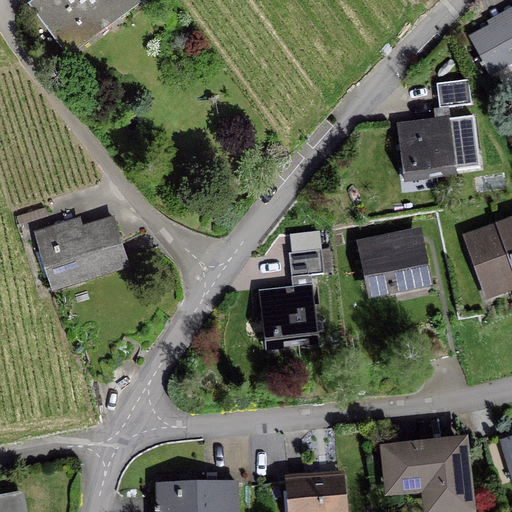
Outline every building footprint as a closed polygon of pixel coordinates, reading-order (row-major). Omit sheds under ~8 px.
[(141,0),(38,0),(31,5),(67,54),(141,0)] [(511,12),(470,34),(493,78),(511,67),(511,12)] [(399,186),(458,180),(451,117),(393,123),(399,186)] [(130,267),(112,212),(41,235),(58,290),(130,267)] [(486,301),(511,291),(511,219),(463,237),(486,301)] [(364,298),(433,286),(424,232),(355,244),(364,298)] [(260,290),(265,354),(321,349),(315,285),(260,290)] [(511,436),(499,441),(511,479),(511,436)] [(422,511),(474,511),(468,443),(382,451),(386,499),(421,496),(422,511)] [(291,511),(347,511),(346,481),(290,484),(291,511)] [(159,511),(241,511),(242,489),(160,488),(159,511)] [(0,511),(25,511),(23,495),(0,498),(0,511)]
